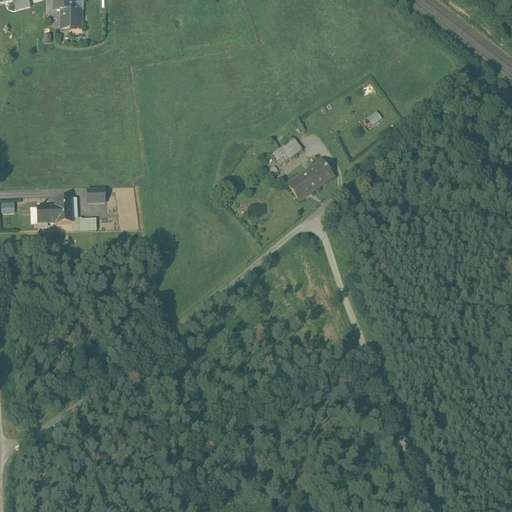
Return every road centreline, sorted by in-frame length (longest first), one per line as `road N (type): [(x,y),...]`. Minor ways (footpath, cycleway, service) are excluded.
road 1 (unclassified): [(340,195),(111,382),(0,452)]
road 2 (track): [(429,511),(317,215)]
